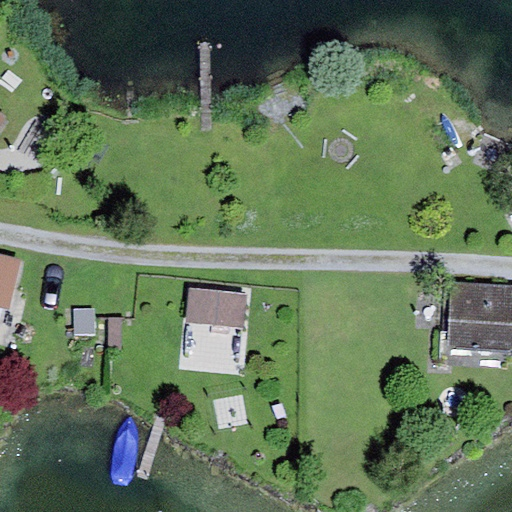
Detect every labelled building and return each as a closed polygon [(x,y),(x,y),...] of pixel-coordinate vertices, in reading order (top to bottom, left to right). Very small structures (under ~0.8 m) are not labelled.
[(0,130),(8,118),(0,112),(0,130)] [(20,260),(0,255),(0,307),(9,310),(20,260)] [(511,362),(511,296),(453,294),(451,361),(511,362)] [(95,310),(75,310),(75,334),(95,334),(95,310)] [(227,314),(172,310),(170,343),(225,348),(227,314)]
